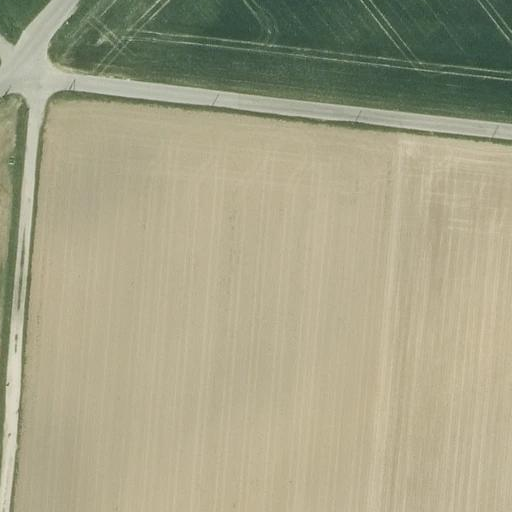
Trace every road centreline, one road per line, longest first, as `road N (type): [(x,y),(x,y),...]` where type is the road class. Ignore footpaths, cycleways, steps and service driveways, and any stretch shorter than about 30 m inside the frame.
road 1 (unclassified): [(0,111),(43,85),(511,138)]
road 2 (track): [(8,511),(43,85)]
